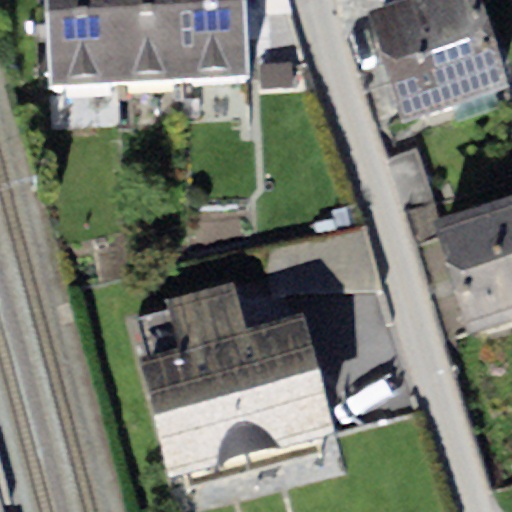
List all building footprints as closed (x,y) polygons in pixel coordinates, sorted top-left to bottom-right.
[(120,86),(115,0),(46,0),(52,90),(120,86)] [(183,83),(177,0),(115,0),(120,86),(183,83)] [(247,79),(242,0),(177,0),(183,83),(247,79)] [(479,0),(414,0),(367,15),(402,126),(509,92),(479,0)] [(511,195),(432,221),(468,333),(511,318),(511,195)] [(306,320),(249,334),(237,286),(167,304),(179,352),(139,363),(168,475),(335,433),(306,320)]
